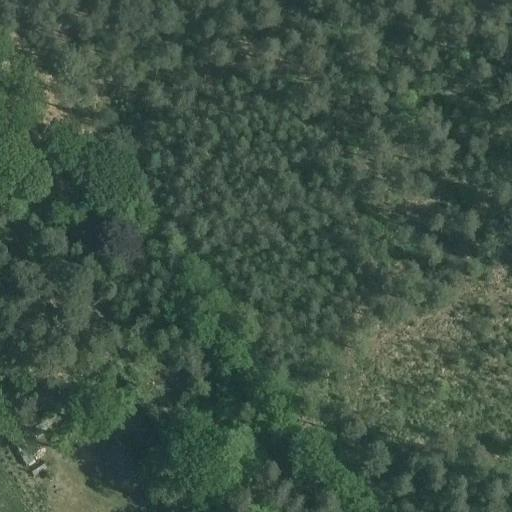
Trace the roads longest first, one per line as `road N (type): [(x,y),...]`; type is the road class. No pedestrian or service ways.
road 1 (track): [(252,511),(111,338),(0,169)]
road 2 (track): [(309,0),(40,224)]
